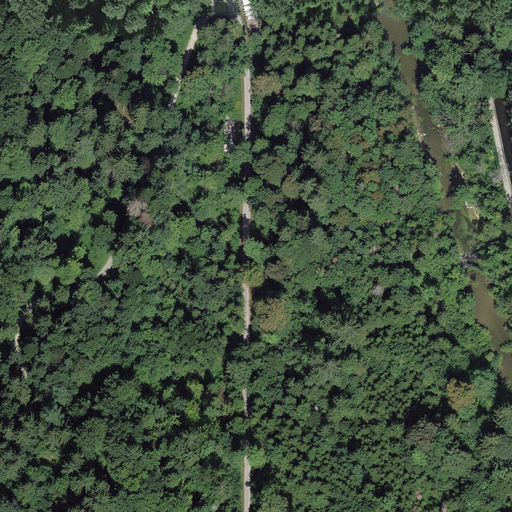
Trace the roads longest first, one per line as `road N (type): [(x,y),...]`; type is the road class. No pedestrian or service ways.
road 1 (track): [(215,0),(198,25),(107,269),(88,285),(27,306),(17,324),(19,370),(109,490),(113,511)]
road 2 (track): [(247,511),(248,91),(231,0)]
road 3 (track): [(511,209),(491,112),(448,0)]
road 4 (track): [(247,301),(329,290),(387,270)]
